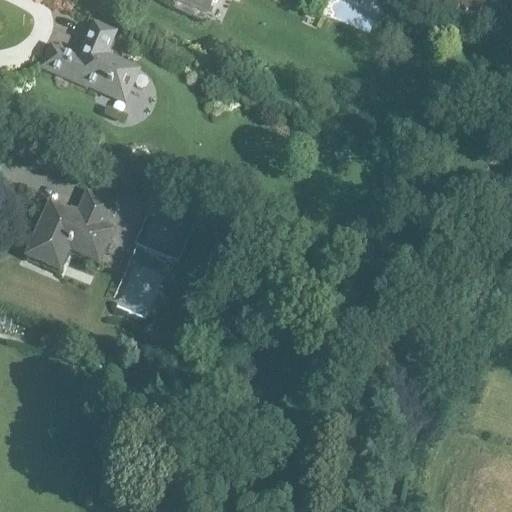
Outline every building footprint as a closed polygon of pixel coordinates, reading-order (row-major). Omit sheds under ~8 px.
[(184,0),(210,11),(215,0),(184,0)] [(511,51),(511,0),(430,0),(425,10),(511,51)] [(51,48),(42,69),(87,88),(88,86),(125,102),(139,70),(106,56),(116,32),(95,23),(84,48),(87,49),(82,61),(51,48)] [(114,206),(86,194),(77,217),(50,205),(35,239),(30,243),(27,248),(30,253),(27,261),(60,275),(69,252),(100,265),(114,232),(105,228),(114,206)] [(192,229),(151,212),(136,247),(177,264),(192,229)] [(304,511),(280,503),(276,511),(304,511)]
